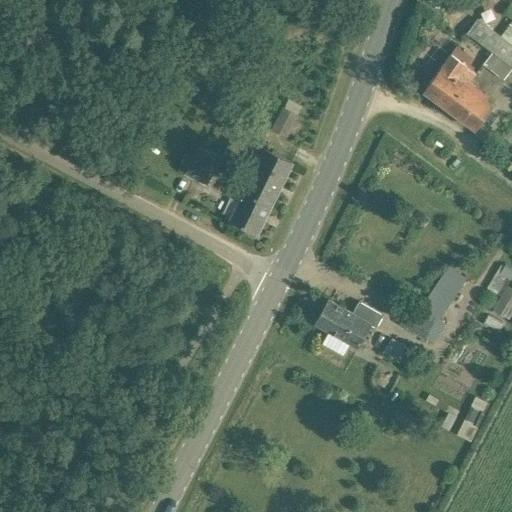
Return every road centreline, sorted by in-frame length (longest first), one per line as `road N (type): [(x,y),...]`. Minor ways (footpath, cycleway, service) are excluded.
road 1 (unclassified): [(279,280),(0,131)]
road 2 (secondary): [(279,280),(394,0)]
road 3 (secondary): [(163,511),(279,280)]
road 4 (track): [(371,68),(511,179)]
